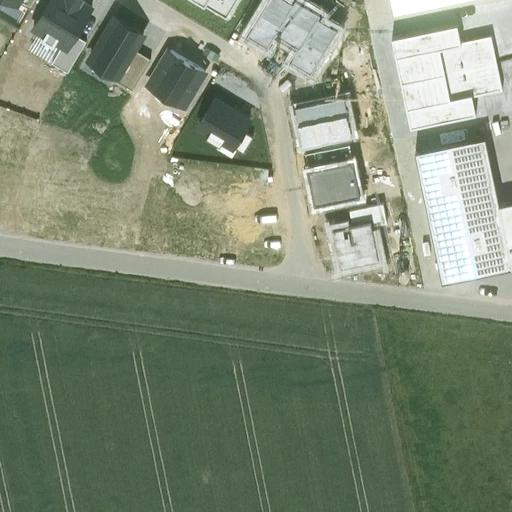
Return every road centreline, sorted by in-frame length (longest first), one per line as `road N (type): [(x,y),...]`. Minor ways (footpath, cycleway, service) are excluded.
road 1 (residential): [(138,0),(263,74),(306,287)]
road 2 (residential): [(306,287),(0,247)]
road 3 (residential): [(511,313),(306,287)]
